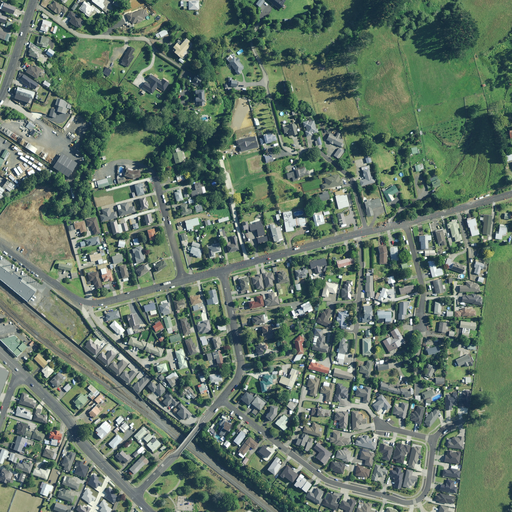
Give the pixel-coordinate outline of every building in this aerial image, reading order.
[(62,5),(54,0),(49,7),(59,14),(61,10),(64,13),(68,8),(63,4),(62,5)] [(104,0),(103,0),(90,0),(91,0),(102,9),(105,5),(102,2),(104,0)] [(283,4),(278,0),(266,0),(279,9),(283,4)] [(93,7),(84,1),(79,8),(88,14),(93,7)] [(196,1),(186,2),(186,11),(196,11),(196,1)] [(15,7),(3,2),(1,9),(12,13),(15,7)] [(146,11),(143,9),(133,14),(132,12),(126,15),(129,23),(131,22),(132,25),(135,23),(136,24),(143,20),(142,18),(148,16),(146,11)] [(82,21),(70,11),(66,16),(71,19),(69,21),(76,27),(77,27),(79,28),(83,24),(81,22),(82,21)] [(52,22),(43,19),(40,29),(47,31),(49,25),(50,26),(52,22)] [(170,30),(168,28),(155,35),(158,39),(168,34),(167,32),(170,30)] [(48,38),(38,35),(36,44),(46,47),(48,38)] [(180,45),(177,42),(173,46),(176,49),(175,51),(181,57),(193,43),(186,37),(180,45)] [(41,51),(30,46),(28,52),(29,52),(29,54),(38,58),(41,51)] [(135,49),(130,46),(120,63),(127,68),(134,57),(131,55),(135,49)] [(54,52),(49,48),(45,54),(51,57),(54,52)] [(234,56),(228,61),(236,71),(235,71),(238,74),(241,72),(239,70),(243,67),(234,56)] [(34,67),(29,64),(25,72),(37,79),(42,69),(35,65),(34,67)] [(158,72),(153,69),(140,87),(152,95),(157,87),(163,92),(170,83),(161,76),(163,74),(159,71),(158,72)] [(201,79),(195,75),(191,82),(197,86),(201,79)] [(33,92),(16,87),(12,99),(30,103),(33,92)] [(65,103),(55,101),(53,112),(63,114),(65,103)] [(308,120),(302,121),(306,136),(317,133),(314,120),(308,121),(308,120)] [(35,126),(29,122),(26,127),(31,131),(35,126)] [(294,123),(282,126),(284,134),(287,133),(288,136),(297,134),(294,123)] [(335,136),(329,134),(326,139),(340,146),(342,140),(338,138),(340,133),(337,132),(335,136)] [(263,137),(259,138),(260,144),(276,140),(275,135),(272,136),(272,133),(263,135),(263,137)] [(344,153),(338,149),(333,156),(339,159),(344,153)] [(181,150),(173,152),(175,163),(183,161),(181,150)] [(511,159),(511,151),(503,154),(506,162),(511,159)] [(305,167),(290,172),(293,181),(298,180),(298,178),(310,174),(308,170),(306,170),(305,167)] [(134,171),(127,168),(124,175),(134,178),(141,177),(140,169),(134,171)] [(368,168),(362,170),(364,179),(359,180),(361,186),(374,182),(372,175),(371,176),(368,168)] [(184,173),(175,175),(177,182),(186,180),(184,173)] [(338,174),(324,178),(325,183),(322,184),(323,190),(343,185),(342,179),(340,179),(338,174)] [(441,185),(436,175),(430,178),(431,182),(428,183),(431,189),(441,185)] [(113,184),(112,177),(98,181),(100,188),(113,184)] [(195,190),(190,191),(191,197),(203,194),(199,182),(193,184),(195,190)] [(142,183),(135,185),(137,195),(145,194),(142,183)] [(394,185),(383,191),(389,202),(394,199),(391,195),(398,191),(394,185)] [(177,192),(174,192),(176,202),(183,200),(180,189),(176,190),(177,192)] [(329,199),(326,191),(322,192),(322,194),(318,195),(320,202),(329,199)] [(345,194),(335,196),(338,209),(352,206),(349,196),(345,197),(345,194)] [(145,197),(139,199),(142,209),(148,208),(145,197)] [(379,198),(363,202),(367,217),(374,215),(372,208),(381,206),(379,198)] [(128,202),(120,204),(121,209),(118,210),(120,216),(136,212),(134,206),(129,207),(128,202)] [(187,204),(179,206),(182,215),(192,213),(191,209),(188,210),(187,204)] [(110,208),(102,210),(103,214),(100,215),(101,221),(117,217),(116,211),(111,213),(110,208)] [(291,211),(282,212),(285,232),(294,230),(293,226),(305,224),(304,217),(292,219),(291,211)] [(321,212),(312,215),(315,226),(324,223),(321,212)] [(151,213),(144,215),(146,224),(153,222),(151,213)] [(345,223),(343,213),(337,215),(340,225),(345,223)] [(492,216),(484,215),(482,234),(490,235),(492,216)] [(96,217),(86,220),(88,227),(91,225),(94,235),(100,233),(96,217)] [(197,218),(184,221),(187,230),(193,228),(192,226),(198,224),(197,218)] [(475,218),(466,220),(471,237),(480,234),(478,229),(475,230),(474,226),(477,225),(475,218)] [(457,219),(446,222),(448,228),(449,228),(452,237),(454,236),(455,241),(462,239),(457,219)] [(84,220),(74,223),(75,229),(79,228),(81,233),(87,231),(84,220)] [(116,220),(110,221),(114,235),(120,233),(116,220)] [(247,221),(241,222),(244,233),(256,230),(258,237),(265,236),(261,220),(248,223),(247,221)] [(508,225),(499,224),(498,233),(496,233),(495,239),(501,240),(502,234),(506,234),(508,225)] [(279,227),(270,229),(273,242),(282,239),(279,227)] [(154,228),(147,230),(150,241),(157,240),(154,228)] [(442,229),(435,231),(438,244),(441,243),(442,246),(446,244),(442,229)] [(98,236),(86,240),(87,246),(95,244),(95,246),(101,244),(98,236)] [(431,236),(419,236),(420,250),(428,249),(428,240),(431,240),(431,236)] [(470,247),(468,240),(460,242),(460,244),(463,244),(464,249),(470,247)] [(237,242),(225,245),(227,253),(239,250),(237,242)] [(218,244),(206,247),(209,258),(214,256),(213,253),(220,251),(218,244)] [(385,245),(378,247),(380,254),(379,263),(387,264),(387,252),(385,245)] [(141,247),(132,249),(136,263),(145,261),(141,247)] [(202,250),(191,247),(189,254),(200,257),(202,250)] [(397,247),(389,248),(391,261),(399,260),(397,247)] [(100,251),(89,254),(91,262),(102,259),(100,251)] [(121,253),(111,256),(114,264),(124,261),(121,253)] [(353,257),(336,261),(338,268),(355,264),(353,257)] [(324,258),(309,262),(310,269),(314,268),(315,273),(321,272),(320,266),(326,265),(324,258)] [(164,259),(154,266),(157,272),(167,265),(164,259)] [(434,260),(427,262),(432,278),(443,275),(441,268),(436,269),(434,260)] [(466,266),(453,261),(450,269),(463,274),(466,266)] [(487,265),(476,261),(474,267),(475,268),(474,273),(479,274),(481,268),(485,269),(487,265)] [(144,264),(135,271),(140,277),(149,270),(144,264)] [(125,265),(119,267),(122,279),(129,277),(125,265)] [(10,274),(0,266),(0,281),(26,301),(34,292),(19,281),(20,279),(11,272),(10,274)] [(305,268),(295,271),(296,278),(306,276),(305,268)] [(110,269),(101,272),(104,282),(112,280),(110,269)] [(98,271),(87,274),(90,282),(94,281),(96,289),(103,287),(98,271)] [(283,271),(276,272),(279,283),(288,281),(287,275),(284,275),(283,271)] [(266,273),(262,274),(263,279),(264,279),(266,288),(273,286),(271,280),(273,280),(272,273),(267,274),(266,273)] [(257,276),(251,278),(253,284),(255,284),(256,289),(259,288),(259,290),(263,289),(261,280),(262,279),(261,274),(257,275),(257,276)] [(239,279),(240,281),(241,283),(239,284),(242,291),(249,289),(247,283),(249,282),(247,277),(239,279)] [(441,279),(432,281),(435,294),(444,292),(441,279)] [(344,288),(341,288),(341,298),(344,298),(344,300),(351,299),(351,281),(345,281),(346,284),(344,284),(344,288)] [(337,285),(324,282),(321,296),(328,297),(329,292),(335,294),(337,285)] [(473,284),(473,282),(466,282),(466,285),(459,285),(459,292),(479,292),(479,287),(477,287),(477,284),(473,284)] [(412,284),(398,288),(400,295),(414,291),(412,284)] [(387,290),(382,288),(377,300),(381,302),(383,297),(385,298),(386,295),(393,294),(393,289),(387,290)] [(215,289),(208,291),(210,298),(206,299),(208,305),(219,303),(215,289)] [(274,297),(274,293),(267,294),(268,299),(264,300),(265,307),(279,305),(277,297),(274,297)] [(200,294),(189,297),(191,305),(202,302),(200,294)] [(471,296),(462,295),(461,303),(482,305),(483,299),(479,299),(479,296),(475,296),(476,294),(471,294),(471,296)] [(256,300),(247,302),(249,309),(264,306),(262,295),(255,297),(256,300)] [(184,298),(173,301),(176,311),(181,309),(180,306),(185,304),(184,298)] [(311,309),(308,302),(300,306),(301,308),(297,310),(299,315),(311,309)] [(407,303),(398,302),(398,320),(405,320),(405,314),(407,314),(407,303)] [(154,303),(143,306),(145,312),(156,309),(154,303)] [(169,303),(159,306),(161,313),(171,310),(169,303)] [(372,306),(363,306),(363,322),(372,321),(372,306)] [(331,311),(325,308),(324,312),(322,311),(320,318),(318,317),(316,322),(329,328),(332,322),(327,320),(331,311)] [(461,311),(454,311),(454,316),(476,317),(476,311),(471,311),(471,308),(461,308),(461,311)] [(118,310),(104,314),(106,321),(120,318),(118,310)] [(348,312),(337,311),(336,326),(341,326),(340,329),(346,329),(346,323),(344,323),(344,317),(347,317),(348,312)] [(391,311),(377,312),(377,318),(385,318),(385,322),(391,322),(391,311)] [(136,313),(127,315),(130,327),(140,324),(136,313)] [(263,315),(251,318),(252,325),(264,323),(263,315)] [(170,316),(163,318),(166,328),(173,327),(170,316)] [(187,318),(180,320),(184,335),(191,334),(187,318)] [(124,330),(114,321),(110,326),(119,335),(124,330)] [(476,323),(460,321),(459,328),(463,329),(462,336),(468,337),(469,329),(475,330),(476,323)] [(160,322),(152,326),(156,332),(163,327),(160,322)] [(446,323),(439,322),(438,332),(445,333),(446,323)] [(268,325),(261,327),(264,341),(275,339),(273,332),(270,332),(268,325)] [(323,330),(314,328),(313,336),(318,337),(318,338),(317,338),(315,344),(312,344),(311,350),(328,353),(329,347),(323,346),(325,336),(321,336),(323,330)] [(389,337),(382,341),(389,353),(406,343),(397,328),(390,331),(394,338),(391,340),(389,337)] [(179,334),(169,337),(171,343),(181,340),(179,334)] [(15,335),(0,339),(18,356),(27,347),(15,335)] [(299,335),(294,341),(297,355),(304,354),(301,343),(304,340),(299,335)] [(164,349),(130,336),(127,344),(161,357),(164,349)] [(220,336),(212,338),(215,349),(220,348),(219,345),(222,344),(220,336)] [(191,338),(185,341),(191,356),(197,353),(191,338)] [(370,338),(362,339),(362,355),(371,355),(370,338)] [(347,343),(339,342),(337,353),(345,355),(347,343)] [(265,345),(254,347),(256,354),(263,352),(263,350),(266,349),(265,345)] [(438,346),(426,350),(428,356),(440,352),(438,346)] [(183,349),(175,351),(180,369),(187,367),(183,349)] [(221,351),(207,354),(208,361),(216,359),(218,365),(224,363),(221,351)] [(43,368),(47,365),(51,361),(49,359),(46,362),(38,354),(33,359),(43,368)] [(467,354),(455,360),(459,367),(464,364),(465,367),(469,365),(467,363),(471,361),(467,354)] [(125,365),(119,360),(115,365),(111,361),(105,368),(116,376),(125,365)] [(365,367),(360,365),(358,372),(365,374),(364,377),(369,378),(373,362),(367,361),(365,367)] [(329,367),(310,362),(308,369),(327,374),(329,367)] [(166,364),(156,366),(158,374),(168,371),(166,364)] [(435,367),(428,364),(423,376),(431,379),(435,367)] [(47,365),(43,368),(40,370),(44,374),(43,375),(46,378),(53,371),(47,365)] [(288,379),(281,376),(278,382),(291,388),(298,371),(292,369),(288,379)] [(349,373),(334,369),(332,376),(347,379),(349,373)] [(137,374),(132,370),(128,375),(124,371),(119,377),(129,384),(137,374)] [(175,372),(165,378),(172,387),(177,384),(174,380),(178,377),(175,372)] [(50,381),(52,384),(51,385),(53,387),(54,386),(56,388),(63,381),(57,374),(50,381)] [(222,374),(210,376),(211,383),(223,382),(222,374)] [(151,378),(147,375),(144,379),(143,378),(138,383),(137,382),(132,388),(139,393),(151,378)] [(271,375),(262,377),(263,381),(259,382),(260,387),(273,384),(271,375)] [(313,379),(309,378),(306,387),(311,388),(309,395),(315,396),(320,379),(314,377),(313,379)] [(156,387),(152,382),(147,387),(153,393),(155,391),(160,396),(166,390),(159,383),(156,387)] [(204,383),(198,386),(201,394),(207,391),(204,383)] [(321,385),(320,393),(326,394),(325,401),(331,402),(334,384),(329,383),(328,386),(321,385)] [(346,399),(347,394),(350,395),(351,389),(345,387),(341,386),(341,384),(338,383),(334,401),(339,402),(340,397),(346,399)] [(389,385),(381,383),(379,389),(396,394),(403,394),(403,397),(409,397),(409,389),(397,389),(389,387),(389,385)] [(71,388),(67,384),(63,389),(67,392),(71,388)] [(99,393),(90,385),(87,388),(91,392),(87,395),(92,400),(99,393)] [(359,386),(358,389),(356,389),(355,396),(363,397),(362,402),(367,403),(369,403),(371,387),(365,386),(359,386)] [(197,395),(190,388),(186,392),(194,399),(197,395)] [(432,389),(421,393),(423,399),(434,395),(432,389)] [(179,402),(168,392),(164,396),(166,398),(162,402),(167,407),(171,403),(175,406),(179,402)] [(253,398),(245,392),(240,399),(247,405),(253,398)] [(87,400),(86,398),(88,396),(85,394),(84,396),(80,393),(74,399),(72,401),(76,405),(75,406),(79,409),(87,400)] [(34,401),(19,394),(16,404),(33,409),(34,401)] [(103,398),(100,394),(94,400),(98,404),(103,398)] [(450,397),(450,394),(446,394),(445,410),(451,410),(451,405),(456,406),(457,395),(453,395),(453,398),(450,397)] [(391,407),(381,395),(377,398),(379,401),(372,406),(377,412),(383,407),(386,411),(391,407)] [(265,404),(256,397),(250,404),(260,411),(265,404)] [(297,403),(290,401),(286,406),(292,411),(297,403)] [(408,404),(401,402),(400,408),(394,406),(392,414),(398,415),(398,417),(404,418),(408,404)] [(192,415),(180,403),(177,406),(180,409),(176,413),(183,420),(186,417),(188,419),(192,415)] [(268,413),(265,417),(270,422),(276,415),(277,407),(270,405),(268,413)] [(88,413),(90,414),(89,415),(91,417),(92,416),(93,418),(103,409),(100,406),(98,408),(96,406),(88,413)] [(424,407),(417,406),(416,412),(414,411),(414,414),(411,413),(410,420),(415,421),(414,423),(420,425),(424,407)] [(330,410),(312,407),(311,415),(329,417),(330,410)] [(31,412),(14,408),(12,416),(29,421),(31,412)] [(440,413),(434,409),(424,422),(426,424),(425,425),(429,428),(440,413)] [(348,412),(337,411),(337,412),(335,412),(335,415),(334,415),(334,420),(339,420),(338,425),(340,425),(339,428),(345,429),(346,426),(347,426),(348,412)] [(358,411),(351,411),(352,430),(359,430),(358,425),(363,425),(363,424),(366,424),(366,419),(362,419),(362,417),(360,414),(358,415),(358,411)] [(47,417),(33,414),(30,420),(45,424),(47,417)] [(289,419),(283,414),(275,423),(284,431),(289,425),(286,422),(289,419)] [(231,424),(223,420),(219,428),(227,432),(231,424)] [(129,427),(123,422),(121,423),(122,424),(121,425),(120,424),(118,427),(123,432),(129,427)] [(311,428),(304,426),(302,432),(320,437),(322,432),(318,431),(320,424),(312,422),(311,428)] [(27,425),(20,423),(20,425),(17,424),(16,429),(18,429),(16,433),(23,436),(27,425)] [(110,430),(103,423),(95,430),(98,433),(96,434),(101,439),(110,430)] [(146,432),(142,428),(133,436),(138,441),(146,432)] [(30,429),(29,432),(26,431),(25,436),(25,438),(27,438),(27,437),(31,438),(32,433),(33,430),(30,429)] [(45,435),(34,431),(32,437),(42,441),(45,435)] [(53,432),(50,432),(48,439),(60,442),(62,434),(59,434),(59,432),(53,431),(53,432)] [(246,435),(241,431),(232,442),(238,446),(246,435)] [(340,432),(333,432),(333,438),(330,438),(329,442),(333,442),(333,445),(344,446),(344,444),(348,444),(349,438),(344,438),(344,437),(339,437),(340,432)] [(152,437),(149,434),(143,439),(147,443),(152,437)] [(298,439),(296,445),(305,448),(303,451),(309,453),(312,445),(307,443),(309,436),(303,434),(300,440),(298,439)] [(122,440),(117,435),(108,444),(113,449),(122,440)] [(27,440),(18,436),(12,450),(20,453),(23,445),(25,446),(27,440)] [(368,437),(364,436),(363,438),(360,437),(359,441),(356,440),(355,445),(375,450),(376,444),(371,442),(372,440),(368,439),(368,437)] [(160,444),(154,437),(146,445),(152,452),(160,444)] [(249,437),(237,452),(243,456),(249,447),(254,450),(258,444),(249,437)] [(456,440),(456,438),(452,437),(451,443),(447,442),(446,447),(463,449),(464,441),(456,440)] [(332,454),(317,443),(313,448),(319,452),(315,458),(324,465),(332,454)] [(410,446),(397,443),(393,458),(396,459),(395,462),(402,464),(405,452),(408,453),(410,446)] [(385,445),(380,444),(377,454),(382,455),(381,459),(389,461),(392,448),(385,446),(385,445)] [(145,452),(140,447),(133,455),(135,458),(138,455),(141,452),(142,454),(145,452)] [(52,459),(54,452),(45,449),(43,456),(52,459)] [(351,453),(338,449),(335,458),(348,462),(351,453)] [(130,458),(122,451),(119,454),(118,453),(115,456),(120,462),(122,460),(125,463),(130,458)] [(374,454),(361,451),(359,459),(365,460),(364,466),(371,467),(374,454)] [(444,455),(443,462),(459,464),(460,452),(455,451),(455,453),(451,453),(452,451),(448,451),(447,455),(444,455)] [(76,454),(70,452),(68,457),(65,456),(61,466),(64,467),(63,470),(69,472),(76,454)] [(149,462),(142,455),(129,470),(130,471),(128,473),(130,475),(133,473),(134,475),(144,464),(146,465),(149,462)] [(267,470),(274,475),(283,462),(276,457),(267,470)] [(83,462),(77,461),(75,466),(77,467),(75,474),(85,477),(89,467),(82,464),(83,462)] [(345,464),(332,461),(329,470),(342,473),(345,464)] [(22,465),(17,463),(15,469),(30,474),(33,464),(29,462),(28,465),(23,463),(22,465)] [(380,466),(375,465),(373,474),(372,474),(371,480),(376,481),(378,476),(382,477),(383,474),(386,475),(387,470),(380,468),(380,466)] [(370,469),(357,466),(354,475),(368,479),(370,469)] [(298,475),(287,467),(281,475),(292,483),(298,475)] [(401,486),(404,473),(401,472),(402,468),(397,467),(396,471),(391,470),(389,476),(392,477),(391,478),(394,479),(393,483),(394,483),(393,487),(400,489),(401,486)] [(39,471),(34,469),(32,474),(46,480),(50,470),(46,468),(45,471),(39,469),(39,471)] [(457,470),(450,468),(449,471),(443,470),(442,476),(458,478),(459,471),(457,470)] [(411,489),(411,486),(415,487),(418,477),(417,477),(411,476),(412,471),(407,469),(405,474),(404,473),(401,486),(408,488),(411,489)] [(12,474),(1,470),(0,473),(0,480),(9,483),(12,474)] [(26,475),(21,473),(18,480),(23,482),(26,475)] [(65,481),(63,480),(61,484),(78,490),(80,484),(71,480),(71,479),(67,477),(65,481)] [(306,493),(311,485),(299,477),(294,485),(306,493)] [(454,481),(446,479),(445,485),(440,484),(439,490),(456,494),(457,487),(453,487),(454,481)] [(53,487),(43,483),(39,494),(47,497),(49,492),(51,492),(53,487)] [(97,487),(90,484),(88,489),(98,495),(102,486),(98,484),(97,487)] [(323,492),(316,488),(313,494),(309,492),(305,497),(319,505),(322,500),(319,498),(323,492)] [(62,492),(59,491),(57,497),(72,503),(74,496),(67,494),(68,491),(63,489),(62,492)] [(113,495),(106,492),(101,502),(108,506),(113,495)] [(337,497),(330,494),(327,501),(324,499),(321,505),(336,511),(339,505),(334,503),(337,497)] [(455,497),(440,494),(439,496),(436,496),(435,500),(438,501),(438,502),(446,503),(446,502),(453,504),(455,497)] [(348,503),(342,500),(339,508),(346,511),(345,511),(351,511),(356,501),(350,499),(348,503)] [(374,511),(375,511),(370,511),(372,504),(363,502),(362,508),(357,507),(356,511),(374,511)] [(65,511),(67,507),(56,503),(53,510),(58,511),(65,511)]
